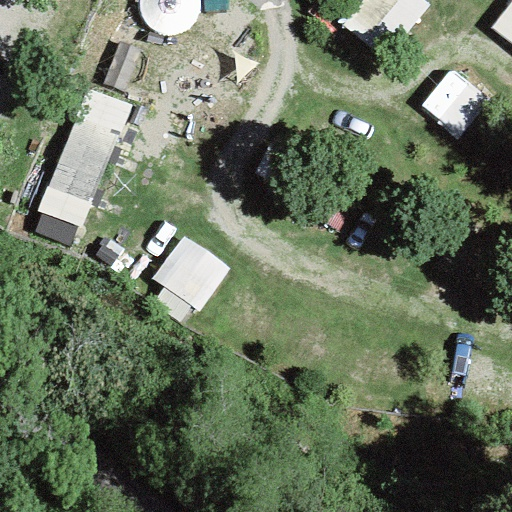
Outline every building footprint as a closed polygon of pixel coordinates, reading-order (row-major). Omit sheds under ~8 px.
[(361,0),(354,10),(397,43),(429,0),(361,0)] [(511,0),(510,0),(494,29),(511,39),(511,0)] [(122,92),(137,52),(117,44),(102,85),(122,92)] [(451,71),(429,97),(452,116),(474,90),(451,71)] [(79,231),(130,106),(85,88),(46,187),(44,186),(33,212),(39,214),(32,233),(68,248),(76,229),(79,231)] [(197,312),(229,270),(182,236),(148,279),(197,312)] [(0,458),(0,499),(18,469),(0,458)]
